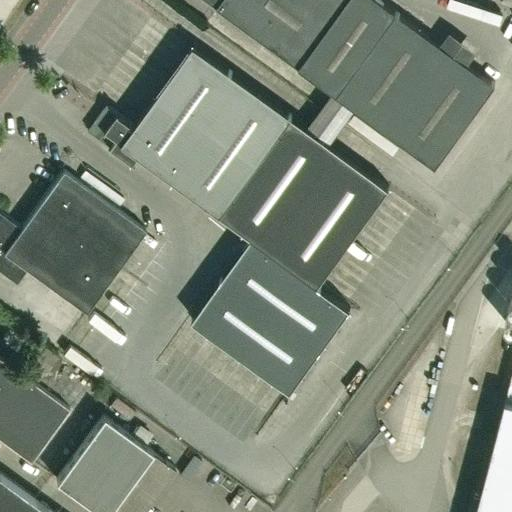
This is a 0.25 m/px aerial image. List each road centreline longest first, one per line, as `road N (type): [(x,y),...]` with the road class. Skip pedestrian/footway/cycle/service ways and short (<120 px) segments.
road 1 (unknown): [(138,396),(136,362),(206,229),(10,67)]
road 2 (unclassified): [(290,499),(511,193)]
